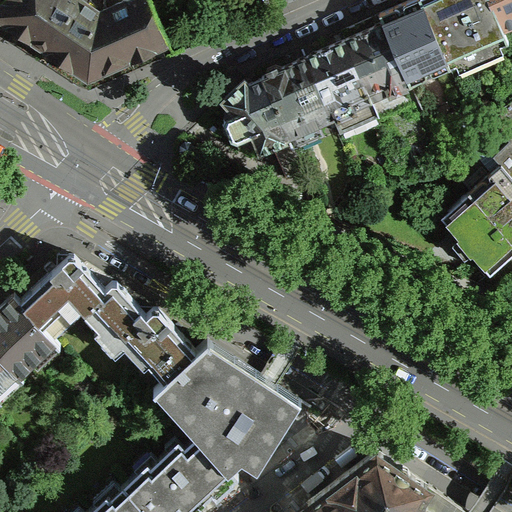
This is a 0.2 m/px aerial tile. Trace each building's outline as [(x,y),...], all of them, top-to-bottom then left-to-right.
[(3,0),(0,5),(0,20),(4,26),(10,28),(17,26),(19,27),(46,45),(76,0),(3,0)] [(112,65),(121,60),(124,58),(129,56),(106,4),(100,7),(89,0),(76,0),(46,45),(59,54),(67,59),(67,66),(71,71),(78,73),(84,71),(88,74),(107,65),(112,65)] [(106,4),(129,56),(133,54),(137,53),(141,52),(147,49),(150,46),(167,39),(150,1),(149,0),(104,0),(105,0),(106,4)] [(153,0),(150,1),(167,39),(182,32),(168,0),(153,0)] [(412,80),(437,69),(457,114),(469,108),(450,63),(421,0),(406,0),(394,6),(380,11),(385,21),(411,81),(412,80)] [(421,0),(450,63),(507,38),(502,26),(490,0),(421,0)] [(511,0),(490,0),(502,26),(511,21),(511,0)] [(345,38),(379,115),(418,98),(411,81),(385,21),(357,33),(345,38)] [(333,115),(340,132),(379,115),(345,38),(320,49),(307,55),(333,115)] [(263,74),(289,134),(333,115),(307,55),(285,65),(282,66),(276,64),(268,68),(265,73),(263,74)] [(273,144),(287,176),(304,168),(289,134),(263,74),(262,75),(263,76),(249,82),(245,78),(229,92),(223,98),(228,105),(227,106),(226,108),(225,110),(225,113),(226,115),(223,116),(233,139),(236,138),(239,145),(251,150),(259,148),(261,149),(273,144)] [(511,100),(488,114),(500,127),(496,130),(482,138),(501,160),(511,173),(511,100)] [(511,173),(501,160),(470,188),(511,237),(511,173)] [(511,237),(470,188),(441,213),(490,271),(495,266),(511,250),(511,237)] [(59,258),(60,252),(57,252),(57,263),(39,280),(21,297),(15,290),(13,292),(53,336),(57,332),(60,335),(72,324),(69,321),(83,308),(82,307),(105,286),(74,252),(69,252),(65,255),(66,257),(65,258),(59,258)] [(164,377),(197,347),(158,305),(153,305),(146,311),(126,289),(117,280),(112,279),(105,286),(82,307),(83,308),(108,335),(112,332),(123,344),(133,336),(142,346),(139,349),(164,377)] [(53,336),(13,292),(0,303),(0,348),(19,369),(54,336),(53,336)] [(242,454),(257,464),(275,436),(301,395),(269,375),(209,336),(197,347),(164,377),(154,386),(196,431),(198,430),(230,465),(231,464),(242,454)] [(19,369),(0,348),(0,395),(23,373),(19,369)] [(233,477),(239,471),(231,464),(230,465),(198,430),(196,431),(175,450),(169,444),(142,470),(139,466),(123,481),(151,511),(190,511),(198,505),(197,504),(201,500),(212,489),(217,494),(234,478),(233,477)] [(418,511),(430,505),(440,490),(401,464),(377,447),(307,500),(310,504),(311,503),(318,511),(418,511)] [(151,511),(123,481),(101,502),(98,499),(83,511),(151,511)] [(472,511),(471,511),(440,490),(430,505),(418,511),(472,511)] [(318,511),(311,503),(310,504),(303,505),(297,509),(296,511),(318,511)]
